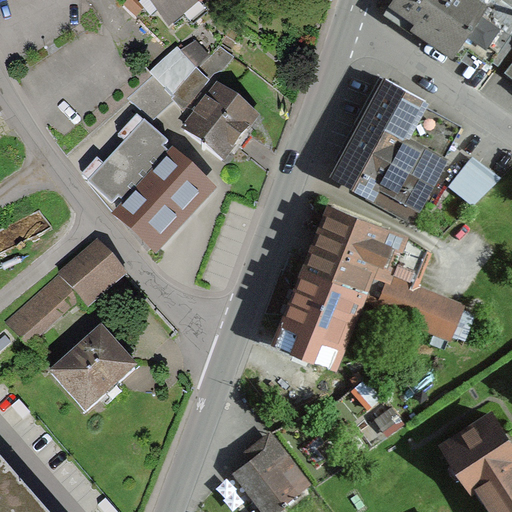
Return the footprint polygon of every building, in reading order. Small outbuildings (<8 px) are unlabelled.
[(201,7),(194,0),(140,0),(171,34),(201,7)] [(492,60),(511,32),(511,3),(506,0),(394,0),(392,17),(413,32),(415,28),(459,59),(470,47),(492,60)] [(170,106),(179,118),(206,86),(192,71),(206,59),(194,43),(177,54),(174,49),(145,73),(150,80),(124,98),(147,125),(170,106)] [(222,49),(204,77),(218,86),(236,57),(222,49)] [(431,105),(382,80),(332,180),(417,223),(464,129),(428,111),(431,105)] [(177,134),(220,167),(256,122),(213,88),(177,134)] [(81,184),(149,253),(209,194),(141,125),(81,184)] [(469,160),(445,190),(470,210),(499,183),(469,160)] [(406,237),(332,208),(307,273),(366,296),(374,276),(389,282),(390,278),(406,237)] [(94,247),(5,324),(27,349),(75,308),(85,320),(126,284),(94,247)] [(366,296),(307,273),(283,334),(341,357),(366,296)] [(465,306),(390,278),(389,282),(379,309),(453,337),(465,306)] [(81,423),(136,374),(99,333),(44,382),(81,423)] [(511,511),(511,446),(492,416),(431,456),(469,511),(511,511)] [(255,459),(237,472),(257,498),(254,500),(263,511),(278,511),(288,505),(286,502),(310,484),(272,434),(249,451),(255,459)] [(48,511),(0,458),(0,511),(48,511)]
